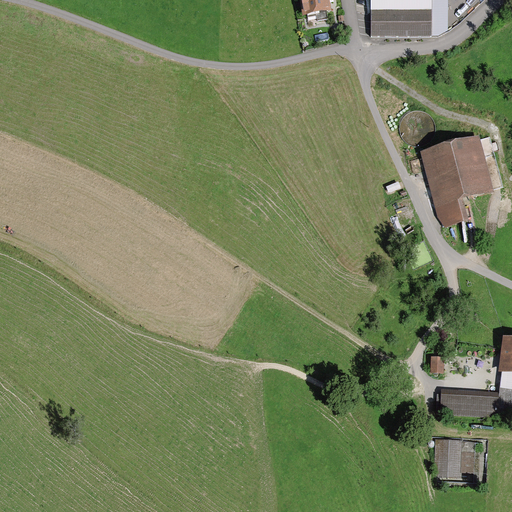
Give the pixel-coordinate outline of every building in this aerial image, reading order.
[(326,0),(300,0),(305,21),(330,16),(326,0)] [(373,0),(373,40),(435,41),(435,0),(373,0)] [(478,143),(427,155),(445,230),(470,224),(464,200),(490,193),(478,143)] [(511,342),(506,341),(501,396),(443,393),(442,414),(496,417),(496,414),(511,415),(511,342)] [(432,359),(432,374),(443,374),(443,360),(432,359)] [(463,444),(438,444),(438,480),(462,480),(463,444)]
